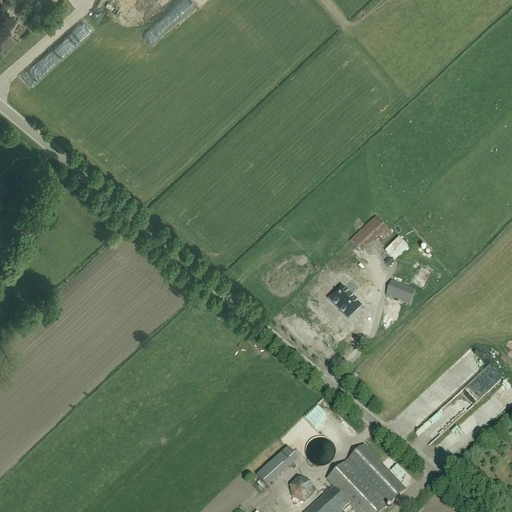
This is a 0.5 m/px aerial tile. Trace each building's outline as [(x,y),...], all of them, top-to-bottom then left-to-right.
[(0,201),(10,192),(0,181),(0,201)] [(376,218),(349,243),(360,255),(387,230),(376,218)] [(370,281),(355,296),(364,305),(379,290),(370,281)] [(385,296),(409,306),(415,291),(392,281),(385,296)] [(331,296),(333,297),(329,301),(348,320),(361,308),(342,288),(338,292),(337,290),(331,296)] [(445,400),(438,395),(442,389),(435,384),(427,393),(442,404),(445,400)] [(501,390),(468,419),(479,432),(511,403),(501,390)] [(422,405),(419,401),(403,412),(406,415),(404,417),(411,426),(437,407),(431,400),(432,399),(426,391),(422,394),(427,401),(422,405)] [(323,436),(329,430),(315,415),(309,421),(323,436)] [(341,511),(350,504),(356,511),(382,511),(406,490),(364,446),(327,480),(334,487),(306,511),(341,511)] [(257,476),(267,488),(298,460),(288,448),(257,476)] [(243,483),(250,493),(257,489),(250,478),(243,483)] [(299,479),(289,487),(292,499),(304,503),(312,495),(310,483),(299,479)]
